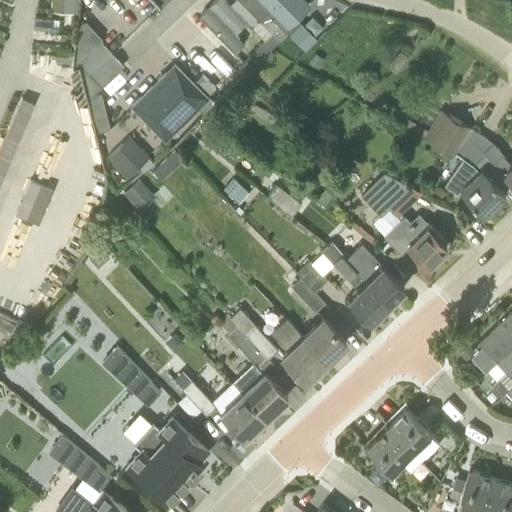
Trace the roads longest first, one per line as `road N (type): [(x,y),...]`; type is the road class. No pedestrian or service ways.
road 1 (residential): [(292,445),(405,344)]
road 2 (residential): [(511,60),(446,17),(377,0)]
road 3 (residential): [(405,344),(511,247)]
road 4 (residential): [(405,344),(478,425),(511,432)]
